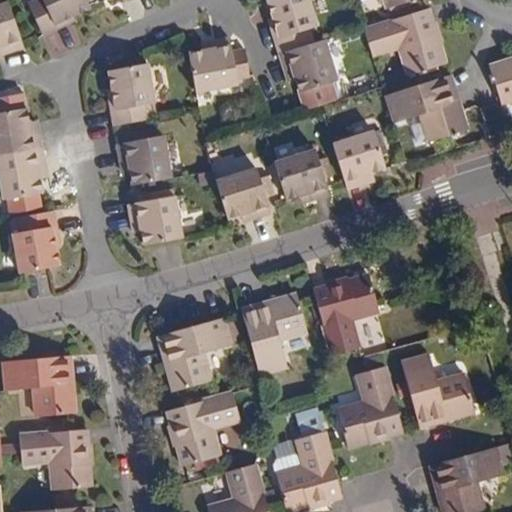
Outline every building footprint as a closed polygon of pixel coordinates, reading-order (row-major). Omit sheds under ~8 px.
[(26,46),(8,0),(3,0),(0,1),(0,46),(2,46),(5,54),(26,46)] [(92,6),(88,0),(31,0),(28,2),(44,36),(59,29),(56,23),(74,15),(92,6)] [(280,54),(317,43),(312,28),(318,27),(309,0),(268,0),(275,19),(280,38),(275,39),(280,54)] [(400,48),(409,75),(439,65),(446,63),(439,42),(437,43),(427,9),(363,29),(372,57),(400,48)] [(76,21),(74,15),(56,23),(59,29),(76,21)] [(280,38),(275,19),(269,20),(275,39),(280,38)] [(67,52),(60,34),(45,39),(51,57),(67,52)] [(203,52),(190,54),(197,94),(240,86),(231,39),(212,42),(213,50),(203,52)] [(327,39),(317,43),(280,54),(286,74),(294,72),(296,80),(301,96),(341,84),(327,39)] [(202,45),(203,52),(213,50),(212,42),(202,45)] [(489,66),(501,102),(501,103),(511,100),(511,61),(511,62),(510,60),(489,66)] [(110,72),(114,91),(118,110),(112,111),(115,126),(150,120),(147,104),(157,102),(149,64),(110,72)] [(288,82),(296,80),(294,72),(286,74),(287,78),(288,82)] [(448,76),(384,95),(393,123),(421,115),(430,142),(468,130),(461,109),(458,110),(448,76)] [(114,91),(109,92),(112,111),(118,110),(114,91)] [(0,156),(44,149),(39,127),(30,129),(30,119),(28,106),(0,111),(0,156)] [(30,129),(39,127),(39,124),(38,120),(31,122),(30,119),(30,129)] [(379,130),(334,144),(346,182),(348,189),(369,183),(367,175),(374,173),(391,168),(379,130)] [(122,164),(129,163),(131,172),(134,185),(172,177),(164,134),(118,143),(122,164)] [(44,149),(0,156),(0,179),(4,201),(44,194),(41,179),(39,171),(47,169),(44,149)] [(317,150),(275,162),(287,200),(300,196),(311,193),(313,200),(331,194),(317,150)] [(131,172),(129,163),(122,164),(124,173),(131,172)] [(49,178),(47,169),(39,171),(41,179),(49,178)] [(258,169),(217,182),(228,218),(241,214),(250,212),(253,219),(272,213),(258,169)] [(369,183),(376,180),(374,173),(367,175),(369,183)] [(311,193),(300,196),(302,203),(313,200),(311,193)] [(140,224),(142,232),(144,245),(185,238),(177,195),(130,204),(133,225),(140,224)] [(14,235),(21,274),(60,266),(55,247),(52,229),(58,227),(55,211),(19,217),(23,233),(14,235)] [(243,222),(253,219),(250,212),(241,214),(243,222)] [(135,233),(142,232),(140,224),(133,225),(135,233)] [(62,245),(58,227),(52,229),(55,247),(62,245)] [(368,276),(345,283),(346,287),(328,292),(327,288),(311,292),(331,357),(359,349),(351,321),(379,313),(368,276)] [(279,342),(307,334),(298,302),(297,296),(275,303),(276,306),(242,315),(260,378),(287,370),(279,342)] [(230,347),(224,325),(222,319),(159,337),(169,372),(167,373),(173,394),(210,383),(202,355),(230,347)] [(429,354),(400,362),(416,421),(418,426),(453,416),(453,419),(475,412),(473,404),(465,374),(437,382),(429,354)] [(36,419),(67,415),(74,415),(72,393),(69,393),(65,358),(2,364),(4,393),(33,390),(36,419)] [(364,404),(337,412),(345,443),(347,449),(369,443),(368,439),(386,434),(387,438),(402,433),(400,426),(384,367),(357,375),(364,404)] [(21,415),(34,414),(33,391),(20,391),(21,415)] [(166,413),(170,428),(174,427),(179,445),(175,446),(181,469),(219,458),(211,431),(239,423),(232,395),(166,413)] [(53,491),(91,487),(89,464),(86,465),(84,446),(87,446),(86,430),(18,436),(21,464),(50,462),(53,491)] [(326,499),(326,503),(329,502),(342,498),(323,432),(294,440),(302,469),(274,477),(284,511),(294,511),(308,508),(307,505),(326,499)] [(443,511),(480,511),(484,511),(476,484),(504,476),(496,448),(432,466),(442,500),(440,501),(443,511)] [(234,501),(206,509),(206,511),(267,511),(254,465),(226,473),(234,501)]
